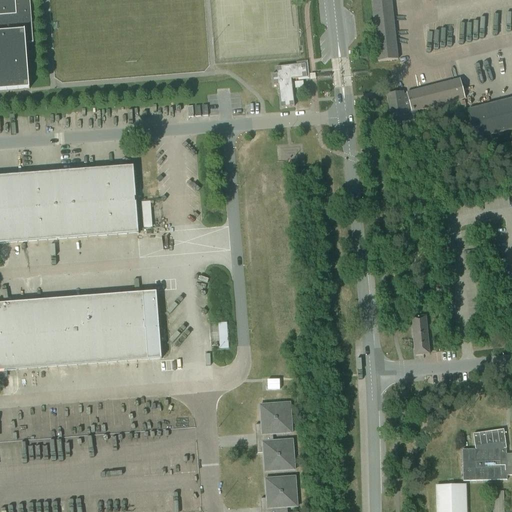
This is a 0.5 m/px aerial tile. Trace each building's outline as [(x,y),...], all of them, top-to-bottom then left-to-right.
[(33,43),(29,0),(18,0),(19,2),(15,2),(15,0),(0,0),(0,91),(28,89),(28,90),(29,90),(26,44),(33,43)] [(398,60),(391,0),(371,2),(378,63),(398,60)] [(305,65),(276,68),(277,74),(272,75),(273,86),(278,86),(281,109),(294,107),(291,80),(307,78),(305,65)] [(407,95),(407,97),(403,97),(403,93),(388,95),(392,124),(418,121),(416,111),(465,99),(460,80),(458,81),(420,90),(420,91),(415,92),(414,92),(408,94),(408,93),(406,94),(407,95)] [(511,130),(511,99),(469,111),(476,140),(511,130)] [(0,243),(138,233),(136,202),(135,202),(134,197),(136,197),(133,166),(0,176),(0,243)] [(152,228),(150,203),(142,203),(144,229),(152,228)] [(0,305),(0,372),(16,371),(17,371),(147,361),(148,361),(161,360),(156,293),(143,294),(142,294),(0,305)] [(429,351),(429,349),(425,317),(411,318),(415,356),(424,355),(424,351),(429,351)] [(295,471),(294,464),(292,441),(273,442),(273,435),(292,434),(290,404),(260,406),(261,425),(255,426),(256,434),(258,437),(259,443),(256,445),(257,454),(263,454),(264,473),(295,471)] [(511,454),(506,455),(506,450),(503,431),(473,435),(475,450),(462,451),(463,482),(507,481),(507,476),(511,476),(511,454)] [(287,511),(287,509),(297,508),(295,478),(265,480),(266,499),(260,500),(261,508),(264,511),(263,511),(287,511)] [(465,511),(465,487),(466,487),(466,486),(453,486),(449,486),(436,487),(437,487),(437,511),(465,511)] [(492,511),(503,511),(503,492),(492,493),(492,511)]
